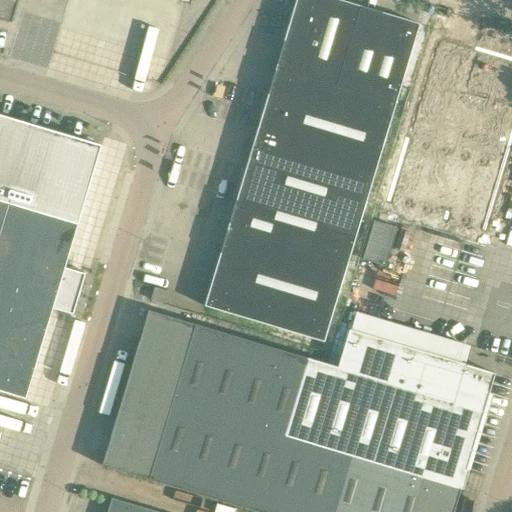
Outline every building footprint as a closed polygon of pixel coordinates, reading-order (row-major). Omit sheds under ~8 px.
[(0,0),(0,20),(11,24),(17,0),(173,0),(189,5),(190,0),(0,0)] [(419,23),(340,0),(295,0),(203,306),(323,342),(419,23)] [(147,310),(101,465),(258,511),(451,511),(459,487),(462,487),(468,469),(465,468),(494,374),(465,365),(465,364),(417,350),(426,322),(454,330),(511,137),(511,59),(437,37),(349,329),(348,329),(337,368),(147,310)] [(0,390),(24,398),(52,307),(72,313),(85,272),(64,266),(100,144),(0,113),(0,390)] [(163,303),(167,291),(154,287),(151,300),(163,303)] [(158,511),(111,498),(106,511),(158,511)]
